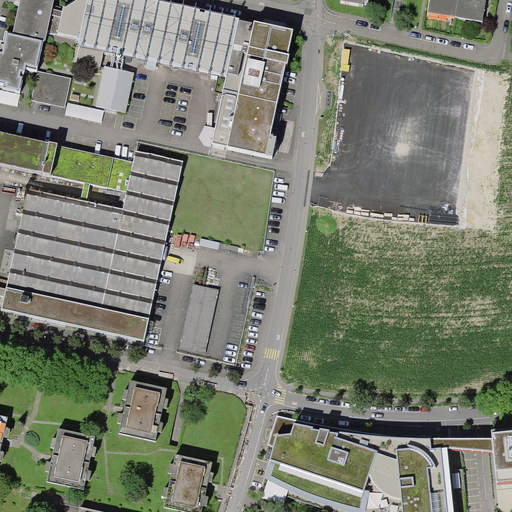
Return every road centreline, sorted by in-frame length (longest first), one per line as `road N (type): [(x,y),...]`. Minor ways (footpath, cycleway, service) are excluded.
road 1 (residential): [(314,20),(288,261),(261,398)]
road 2 (residential): [(0,338),(261,398)]
road 3 (residential): [(261,398),(395,420),(511,410)]
road 4 (residential): [(495,58),(314,20)]
road 5 (unknown): [(191,145),(209,101),(205,91),(180,84),(161,85),(147,138)]
road 6 (unknown): [(0,113),(147,138)]
road 7 (unknown): [(288,261),(235,274),(218,356)]
